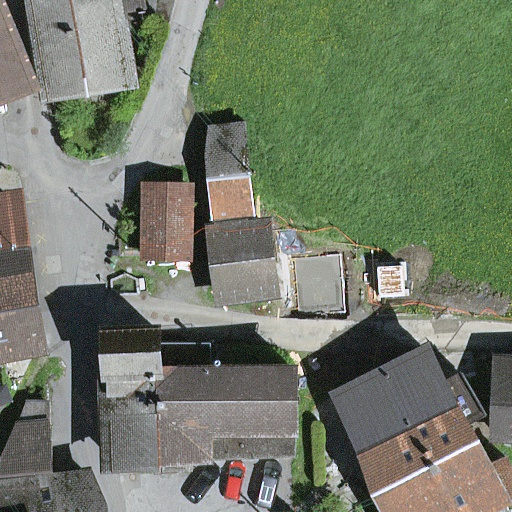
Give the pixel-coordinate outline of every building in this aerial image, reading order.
[(35,0),(50,90),(125,79),(115,13),(142,8),(141,0),(35,0)] [(0,94),(26,85),(0,10),(0,94)] [(208,127),(211,153),(249,149),(246,123),(208,127)] [(211,153),(214,180),(252,175),(249,149),(211,153)] [(218,218),(256,214),(252,175),(214,180),(218,218)] [(190,223),(189,187),(159,188),(160,224),(190,223)] [(146,257),(191,256),(190,223),(160,224),(159,188),(144,188),(146,257)] [(0,254),(19,252),(11,201),(0,202),(0,254)] [(215,235),(219,266),(254,262),(250,228),(250,217),(217,220),(215,235)] [(257,293),(293,289),(285,224),(250,228),(254,262),(257,293)] [(0,347),(33,343),(29,320),(23,278),(19,252),(0,254),(0,347)] [(219,266),(223,297),(257,293),(254,262),(219,266)] [(306,272),(308,296),(327,294),(325,270),(306,272)] [(111,414),(162,412),(161,347),(161,334),(110,335),(111,414)] [(211,373),(210,346),(161,347),(162,412),(111,414),(112,459),(296,456),(294,371),(211,373)] [(367,443),(451,402),(442,385),(427,354),(343,395),(367,443)] [(499,434),(511,434),(511,361),(502,361),(499,434)] [(367,443),(389,490),(477,447),(467,426),(483,418),(463,376),(442,385),(451,402),(367,443)] [(51,405),(27,406),(21,431),(52,428),(51,405)] [(28,468),(53,465),(52,428),(21,431),(16,431),(0,468),(0,478),(29,474),(28,468)] [(511,473),(506,461),(488,470),(477,447),(389,490),(400,511),(509,511),(507,508),(511,505),(511,473)] [(95,511),(95,509),(85,474),(48,478),(44,504),(44,511),(95,511)] [(0,511),(44,511),(44,504),(48,478),(0,484),(0,511)]
